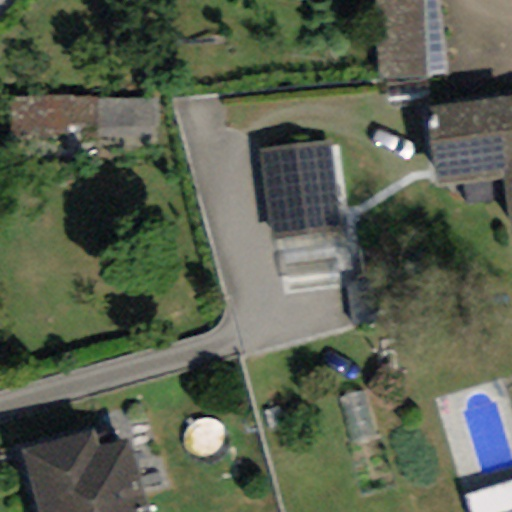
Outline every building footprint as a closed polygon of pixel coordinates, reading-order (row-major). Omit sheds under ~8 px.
[(423,0),(371,0),(373,85),(426,84),(423,0)] [(72,136),(71,99),(12,100),(12,137),(72,136)] [(155,102),(95,104),(96,141),(156,140),(155,102)] [(511,106),(435,116),(438,140),(427,141),(434,196),(503,187),(511,244),(511,243),(511,106)] [(330,143),(259,154),(273,244),(343,234),(330,143)] [(92,441),(22,461),(36,511),(146,511),(128,445),(96,454),(92,441)]
